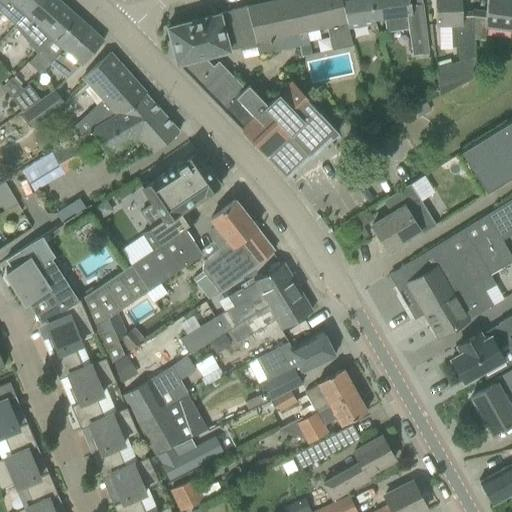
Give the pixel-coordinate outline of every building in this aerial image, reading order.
[(0,0),(0,12),(4,15),(16,26),(15,27),(16,29),(29,17),(43,0),(0,0)] [(43,0),(29,17),(16,29),(37,54),(38,53),(52,38),(76,16),(57,0),(43,0)] [(278,0),(231,11),(240,47),(241,47),(242,51),(243,59),(299,47),(309,45),(306,33),(299,0),(278,0)] [(299,0),(306,33),(328,28),(334,50),(353,46),(348,28),(340,0),(299,0)] [(369,0),(340,0),(348,28),(374,25),(374,22),(374,20),(369,0)] [(409,0),(369,0),(374,20),(374,22),(374,25),(376,25),(375,22),(384,21),(385,29),(390,32),(408,30),(412,56),(428,54),(422,4),(410,6),(409,0)] [(434,0),(435,13),(435,27),(451,26),(452,47),(459,46),(459,62),(436,68),(439,96),(474,78),(474,77),(474,56),(474,38),(472,12),(461,12),(460,0),(434,0)] [(472,12),(474,38),(485,39),(487,27),(511,30),(511,23),(511,0),(486,0),(485,12),(472,10),(472,12)] [(195,20),(167,27),(176,62),(196,83),(213,67),(206,60),(205,58),(204,56),(229,50),(240,47),(231,11),(219,13),(195,20)] [(90,28),(76,16),(52,38),(38,53),(37,54),(28,63),(41,74),(50,64),(49,63),(63,47),(68,51),(90,28)] [(103,40),(90,28),(68,51),(69,52),(60,54),(55,60),(50,64),(66,79),(77,70),(90,55),(103,40)] [(309,45),(299,47),(301,57),(311,54),(309,45)] [(72,126),(80,135),(116,113),(121,117),(146,94),(109,53),(94,66),(81,79),(96,95),(100,101),(72,126)] [(217,63),(196,83),(241,129),(267,156),(271,152),(290,173),(329,136),(332,139),(338,133),(306,99),(307,98),(291,81),(279,94),(266,105),(248,86),(245,89),(218,62),(217,63)] [(0,64),(0,82),(9,76),(0,64)] [(2,85),(2,86),(6,92),(12,99),(24,90),(11,77),(3,85),(2,85)] [(24,90),(12,99),(20,109),(23,114),(24,113),(25,114),(42,102),(39,98),(29,85),(24,90)] [(415,88),(404,94),(410,106),(421,100),(415,88)] [(32,128),(66,104),(57,92),(42,102),(25,114),(24,113),(23,114),(22,114),(32,128)] [(116,113),(80,135),(53,152),(23,170),(35,190),(64,173),(96,154),(97,155),(105,149),(110,154),(137,137),(154,154),(164,144),(179,131),(146,94),(121,117),(116,113)] [(381,107),(369,111),(373,126),(385,123),(381,107)] [(511,120),(461,152),(475,176),(486,193),(511,176),(511,120)] [(195,151),(142,186),(154,204),(141,212),(151,227),(142,233),(153,249),(194,221),(186,210),(196,203),(195,201),(201,197),(203,199),(206,196),(204,193),(222,181),(209,166),(208,167),(195,151)] [(412,181),(420,197),(433,191),(425,175),(412,181)] [(3,182),(0,183),(0,204),(0,205),(12,197),(3,182)] [(408,185),(400,190),(383,201),(391,213),(372,225),(387,251),(389,250),(387,248),(399,240),(400,243),(418,232),(420,235),(436,225),(425,208),(408,185)] [(511,198),(400,268),(409,263),(417,277),(407,283),(418,302),(508,250),(501,240),(511,233),(511,198)] [(104,200),(93,208),(101,219),(112,211),(104,200)] [(203,262),(202,271),(219,293),(235,283),(234,281),(256,263),(272,251),(255,229),(256,228),(234,200),(218,213),(210,219),(215,224),(209,229),(208,235),(219,249),(212,254),(203,262)] [(363,214),(353,220),(358,228),(368,222),(363,214)] [(184,228),(131,265),(81,300),(110,365),(125,355),(122,349),(122,348),(121,346),(118,341),(108,319),(202,254),(184,228)] [(11,270),(5,274),(26,306),(48,292),(58,308),(79,294),(42,237),(20,251),(5,261),(11,270)] [(511,261),(511,258),(508,250),(418,302),(438,337),(486,309),(493,305),(485,290),(495,284),(489,274),(511,261)] [(281,264),(264,274),(254,281),(255,283),(243,291),(242,288),(228,297),(234,307),(179,339),(188,354),(229,330),(296,288),(281,264)] [(296,288),(229,330),(236,343),(275,320),(281,330),(310,312),(296,288)] [(59,379),(67,375),(83,367),(72,343),(94,334),(79,299),(45,322),(51,337),(47,338),(53,354),(49,356),(59,379)] [(463,382),(482,371),(486,378),(505,367),(492,346),(511,334),(511,314),(498,323),(498,324),(480,335),(479,333),(457,346),(461,353),(450,359),(463,382)] [(129,331),(118,341),(121,346),(122,348),(122,349),(125,355),(139,343),(139,342),(143,339),(134,329),(130,332),(129,331)] [(289,342),(256,359),(266,379),(261,382),(270,399),(290,390),(302,383),(296,373),(302,370),(303,372),(317,365),(334,356),(322,331),(291,347),(289,342)] [(226,334),(210,343),(216,354),(232,344),(226,334)] [(121,384),(137,374),(127,357),(111,366),(121,384)] [(171,366),(122,396),(137,423),(156,413),(167,407),(188,394),(180,380),(195,371),(186,357),(171,366)] [(80,429),(89,425),(104,417),(93,393),(116,383),(105,358),(83,367),(67,375),(72,386),(68,388),(75,403),(70,405),(80,429)] [(315,413),(355,391),(342,369),(325,378),(317,384),(318,385),(304,393),(315,412),(315,413)] [(487,388),(470,398),(491,435),(509,425),(511,423),(511,399),(511,400),(506,389),(511,385),(511,369),(492,380),(495,385),(487,388)] [(0,435),(2,434),(11,455),(28,450),(36,446),(26,423),(22,425),(15,409),(11,411),(6,400),(15,396),(9,382),(0,385),(0,435)] [(296,402),(290,390),(270,399),(277,413),(296,402)] [(296,422),(293,436),(305,439),(307,443),(328,432),(324,425),(337,418),(341,425),(349,421),(366,411),(355,391),(315,413),(315,412),(302,419),(301,417),(295,420),(296,422)] [(260,395),(207,421),(210,428),(264,403),(260,395)] [(101,478),(110,475),(125,467),(115,442),(137,433),(126,407),(104,417),(89,425),(93,436),(89,438),(96,453),(91,455),(101,478)] [(156,413),(137,423),(155,455),(171,447),(174,445),(182,441),(183,442),(189,439),(206,431),(197,415),(178,426),(167,407),(156,413)] [(352,425),(294,455),(301,469),(359,439),(352,425)] [(381,436),(364,446),(352,454),(358,463),(323,484),(333,499),(368,477),(367,475),(376,469),(394,459),(381,436)] [(194,448),(176,457),(171,448),(156,456),(169,481),(222,453),(214,438),(194,448)] [(28,450),(11,455),(0,459),(0,489),(14,484),(16,487),(23,484),(32,505),(49,499),(57,495),(47,472),(43,474),(36,459),(32,461),(28,450)] [(125,467),(110,475),(115,486),(111,487),(117,503),(112,505),(115,511),(144,511),(136,492),(158,482),(147,457),(125,467)] [(492,505),(509,495),(511,493),(511,469),(509,465),(496,471),(479,481),(481,486),(480,488),(483,493),(486,493),(492,505)] [(169,490),(179,511),(180,511),(204,500),(193,478),(169,490)] [(389,506),(376,511),(418,511),(426,508),(412,482),(384,496),(389,506)] [(355,511),(348,497),(318,511),(355,511)] [(58,511),(57,508),(53,510),(49,499),(32,505),(14,511),(58,511)] [(282,511),(310,511),(311,511),(305,499),(282,509),(282,511)]
